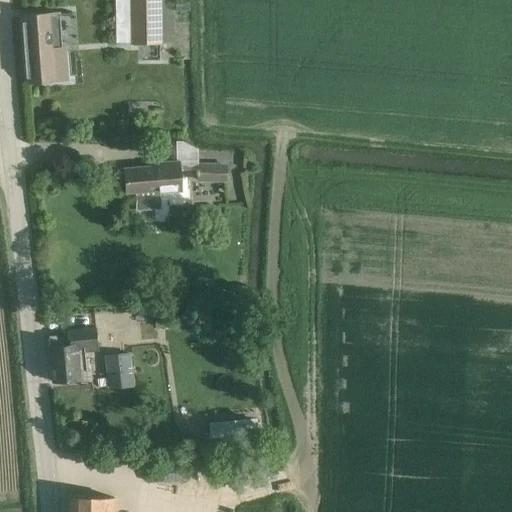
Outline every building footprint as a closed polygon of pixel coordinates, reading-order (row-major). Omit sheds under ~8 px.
[(126,0),(114,0),(113,42),(126,43),(126,0)] [(161,44),(160,0),(130,0),(131,45),(161,44)] [(22,16),(27,83),(54,81),(52,50),(61,49),(58,13),(22,16)] [(197,161),(197,150),(188,143),(175,140),(176,162),(149,164),(150,167),(124,169),(126,193),(151,191),(151,195),(182,192),(180,169),(197,167),(196,182),(226,183),(227,162),(197,161)] [(158,317),(154,318),(155,328),(171,327),(170,316),(158,317)] [(95,328),(86,329),(66,331),(66,334),(49,336),(50,347),(49,347),(53,382),(79,379),(76,352),(97,350),(95,328)] [(134,385),(131,355),(105,358),(108,388),(134,385)] [(210,439),(222,438),(223,451),(234,450),(258,447),(257,417),(231,420),(231,421),(208,424),(210,439)] [(148,464),(149,480),(188,478),(188,462),(148,464)] [(112,511),(113,496),(68,496),(67,511),(112,511)]
